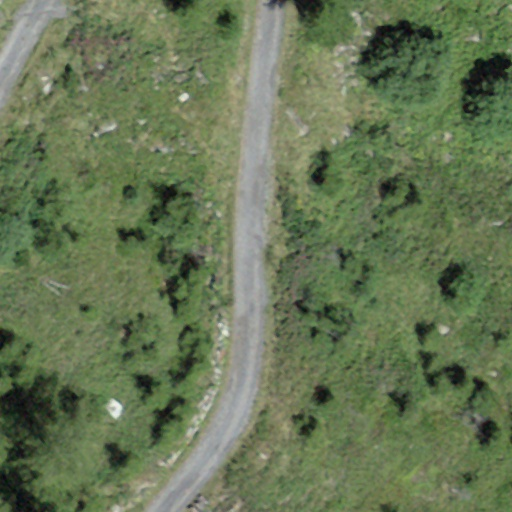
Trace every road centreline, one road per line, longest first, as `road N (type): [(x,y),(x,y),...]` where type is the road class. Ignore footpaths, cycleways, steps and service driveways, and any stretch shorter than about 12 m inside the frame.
road 1 (track): [(189,511),(262,411),(297,0)]
road 2 (track): [(64,0),(0,105)]
